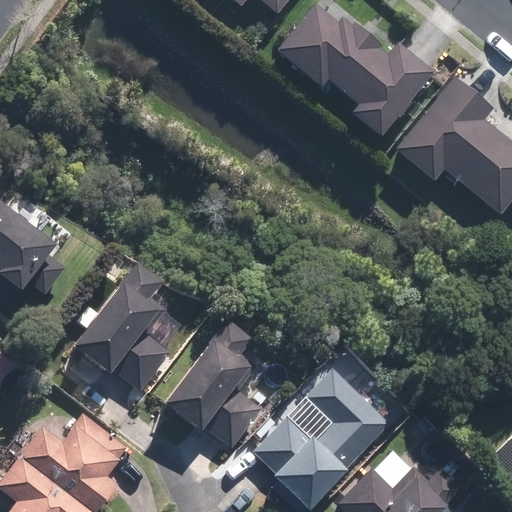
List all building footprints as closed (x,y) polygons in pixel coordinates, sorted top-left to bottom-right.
[(244,0),(270,21),(287,0),(218,0),(233,12),(242,0),(244,0)] [(366,144),(424,78),(427,75),(390,43),(377,58),(330,17),(324,23),(307,7),(265,54),(309,93),(316,86),(345,111),(338,119),(366,144)] [(486,111),(449,82),(392,156),(428,184),(435,174),(494,219),(505,204),(511,209),(511,151),(476,124),(486,111)] [(0,296),(7,301),(20,285),(38,298),(61,268),(0,221),(0,296)] [(77,331),(60,353),(97,380),(102,373),(131,395),(161,355),(138,338),(158,312),(142,301),(150,291),(122,270),(92,311),(84,306),(69,325),(77,331)] [(214,323),(147,411),(183,439),(193,426),(226,451),(256,412),(230,392),(249,368),(235,358),(244,346),(214,323)] [(292,511),(297,511),(383,426),(323,372),(296,402),(323,425),(303,447),(275,422),(246,454),(266,472),(258,481),(292,511)] [(31,432),(0,472),(0,511),(83,511),(102,489),(92,482),(116,450),(73,417),(50,446),(31,432)] [(511,423),(475,463),(499,485),(496,488),(511,503),(511,423)] [(432,511),(453,490),(432,469),(419,483),(405,470),(383,493),(361,471),(327,507),(332,511),(432,511)]
